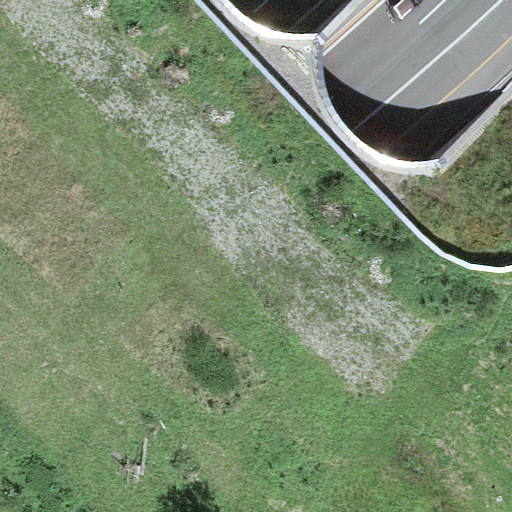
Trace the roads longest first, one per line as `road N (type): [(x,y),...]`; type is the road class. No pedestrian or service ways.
road 1 (motorway): [(0,404),(443,0)]
road 2 (motorway): [(268,0),(0,247)]
